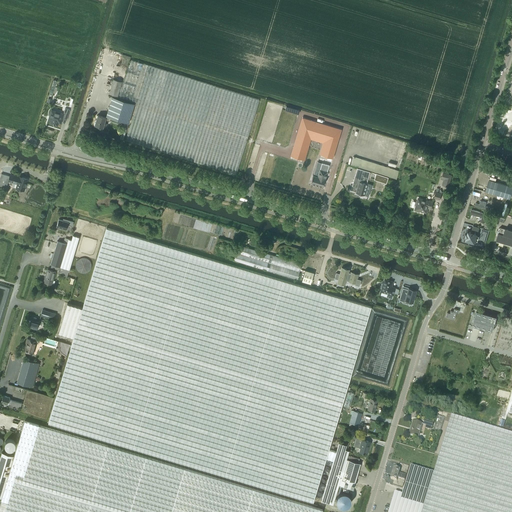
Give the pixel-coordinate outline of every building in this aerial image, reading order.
[(117,96),(137,103),(126,140),(181,157),(236,174),(248,135),(259,100),(216,86),(188,78),(130,60),(123,82),(122,82),(117,96)] [(113,79),(109,93),(113,94),(117,96),(122,82),(113,79)] [(112,96),(106,117),(110,118),(124,122),(120,138),(123,139),(134,103),(112,96)] [(51,110),(48,120),(51,121),(50,124),(53,125),(54,125),(57,126),(58,123),(60,124),(62,117),(67,118),(69,110),(65,108),(63,114),(51,110)] [(109,121),(110,118),(106,117),(106,116),(105,118),(97,115),(96,119),(95,119),(95,121),(94,125),(95,125),(95,127),(104,130),(106,124),(104,123),(105,120),(109,121)] [(303,118),(292,153),(304,156),(310,136),(325,141),(321,154),(332,158),(341,129),(303,118)] [(353,156),(351,165),(396,179),(399,170),(398,170),(392,168),(353,156)] [(313,175),(310,183),(323,186),(325,178),(327,171),(329,165),(322,162),(321,163),(320,169),(317,176),(313,175)] [(357,168),(352,183),(350,190),(356,192),(356,193),(359,194),(359,193),(364,195),(367,184),(366,184),(367,179),(370,172),(357,168)] [(443,172),(441,179),(443,179),(442,185),(449,187),(452,175),(443,172)] [(1,173),(0,176),(0,185),(6,187),(8,181),(17,184),(16,188),(24,191),(27,179),(22,177),(21,178),(17,177),(17,176),(10,174),(9,176),(1,173)] [(376,173),(374,180),(386,183),(388,177),(376,173)] [(510,198),(511,190),(511,186),(489,180),(486,191),(510,198)] [(431,208),(433,202),(430,201),(418,198),(415,209),(426,212),(428,207),(431,208)] [(486,202),(480,201),(479,204),(475,203),(474,206),(484,209),(486,202)] [(485,223),(483,227),(488,229),(491,220),(486,219),(488,214),(471,209),(470,213),(482,217),(480,221),(485,223)] [(71,239),(68,239),(67,244),(57,241),(51,263),(52,263),(51,267),(59,269),(58,273),(67,276),(84,220),(78,218),(71,239)] [(66,229),(67,225),(72,227),(73,221),(63,218),(62,220),(59,219),(57,226),(66,229)] [(475,240),(477,241),(478,236),(476,236),(479,227),(473,226),(471,231),(467,230),(467,233),(466,232),(464,237),(465,237),(465,240),(474,243),(475,240)] [(511,245),(511,231),(511,230),(504,228),(505,228),(504,232),(499,230),(500,227),(500,226),(496,240),(511,245)] [(326,458),(328,449),(371,307),(179,248),(107,227),(82,308),(74,337),(48,422),(313,501),(326,458)] [(297,279),(301,264),(238,245),(234,260),(297,279)] [(336,272),(334,278),(338,279),(337,282),(344,284),(345,280),(355,283),(354,285),(359,286),(361,280),(357,278),(358,274),(348,271),(349,269),(342,267),(340,273),(336,272)] [(52,284),(56,271),(48,269),(44,281),(52,284)] [(313,272),(305,270),(301,281),(310,283),(313,272)] [(392,298),(395,288),(391,286),(393,281),(385,279),(381,291),(387,293),(386,297),(392,298)] [(401,292),(399,300),(405,302),(406,300),(413,302),(416,290),(408,288),(408,289),(406,288),(404,293),(401,292)] [(58,333),(74,337),(82,308),(67,303),(58,333)] [(454,309),(453,311),(450,311),(449,313),(447,312),(445,317),(454,320),(456,312),(458,313),(459,310),(454,309)] [(476,310),(472,325),(492,331),(494,326),(497,316),(476,310)] [(42,324),(43,321),(40,320),(39,321),(36,320),(36,317),(32,316),(29,325),(33,326),(32,327),(37,329),(39,324),(42,324)] [(33,353),(36,342),(38,342),(39,338),(31,336),(30,339),(28,339),(27,345),(26,345),(24,350),(33,353)] [(39,363),(24,358),(17,382),(32,387),(39,363)] [(3,395),(1,402),(2,402),(1,403),(4,404),(4,403),(20,408),(22,403),(10,399),(10,397),(4,395),(3,395)] [(375,410),(377,400),(371,398),(368,409),(375,410)] [(359,425),(362,413),(353,410),(350,422),(359,425)] [(511,511),(511,433),(451,416),(434,473),(422,511),(511,511)] [(440,433),(444,418),(438,416),(433,431),(440,433)] [(321,511),(323,510),(228,482),(184,468),(25,421),(14,456),(1,498),(0,502),(0,511),(321,511)] [(418,438),(422,424),(413,422),(409,435),(418,438)] [(354,445),(359,447),(360,447),(359,451),(367,454),(369,450),(367,449),(370,441),(361,439),(363,435),(355,433),(354,437),(356,438),(354,445)] [(333,460),(321,500),(333,504),(339,484),(353,489),(354,483),(361,463),(358,462),(346,459),(347,455),(349,450),(348,450),(345,449),(346,445),(338,442),(336,451),(328,449),(326,458),(333,460)] [(0,497),(1,498),(14,456),(2,452),(0,457),(0,497)] [(395,492),(388,511),(422,511),(434,473),(411,466),(402,495),(395,492)] [(394,468),(392,473),(405,477),(406,475),(399,473),(400,470),(394,468)]
